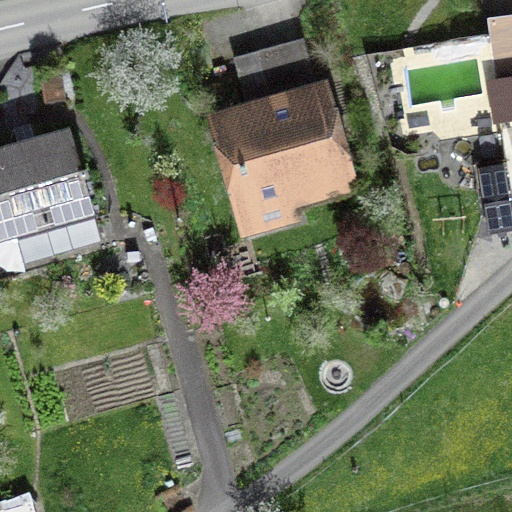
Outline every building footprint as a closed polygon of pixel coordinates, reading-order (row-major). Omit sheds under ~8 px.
[(511,9),(486,12),(494,75),(484,76),(490,121),(507,119),(511,156),(507,158),(511,190),(511,9)] [(44,98),(65,96),(62,65),(40,68),(44,98)] [(357,187),(326,73),(204,106),(240,236),(304,218),(300,202),(357,187)] [(0,238),(15,234),(22,260),(102,237),(84,172),(90,170),(87,159),(80,160),(69,120),(0,138),(0,238)] [(0,499),(0,511),(37,511),(31,490),(0,499)]
